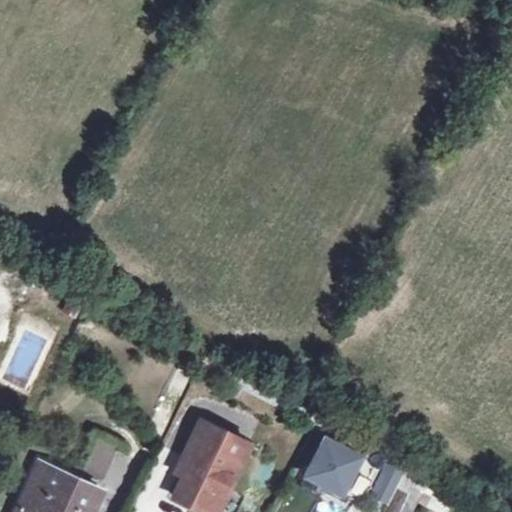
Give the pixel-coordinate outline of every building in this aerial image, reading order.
[(173,473),(185,478),(211,425),(199,419),(173,473)] [(211,425),(185,478),(176,496),(209,511),(218,511),(251,445),(211,425)] [(110,469),(120,446),(98,436),(88,459),(110,469)] [(343,491),(362,454),(327,437),(308,474),(343,491)] [(89,511),(101,488),(41,461),(16,511),(89,511)] [(391,501),(405,472),(390,464),(376,493),(391,501)]
